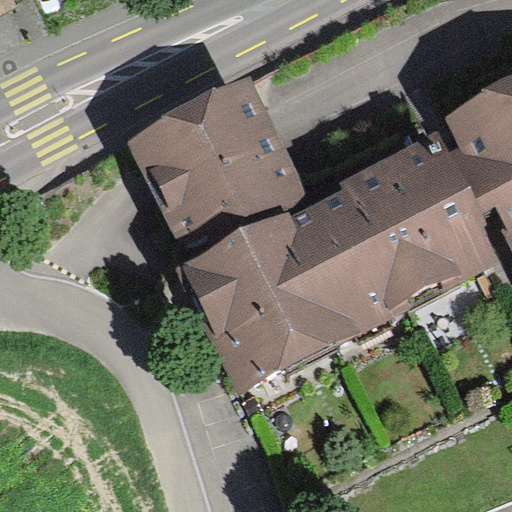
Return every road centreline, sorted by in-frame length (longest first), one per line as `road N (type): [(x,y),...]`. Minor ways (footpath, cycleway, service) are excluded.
road 1 (secondary): [(284,0),(0,146)]
road 2 (residential): [(0,292),(102,326),(131,354),(195,511)]
